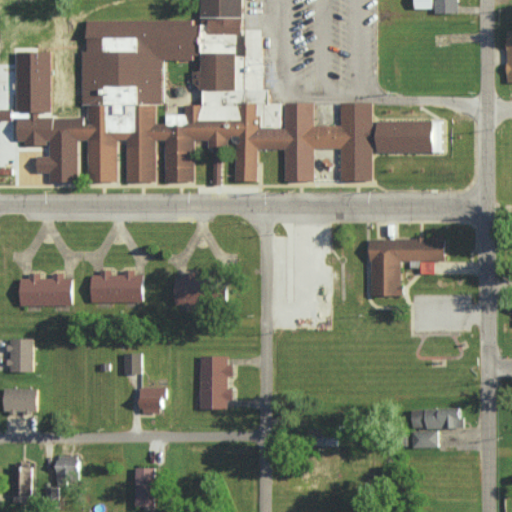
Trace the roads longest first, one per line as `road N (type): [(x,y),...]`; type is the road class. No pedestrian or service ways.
road 1 (residential): [(489,511),(485,0)]
road 2 (residential): [(490,211),(0,207)]
road 3 (residential): [(268,511),(267,209)]
road 4 (residential): [(264,435),(0,435)]
